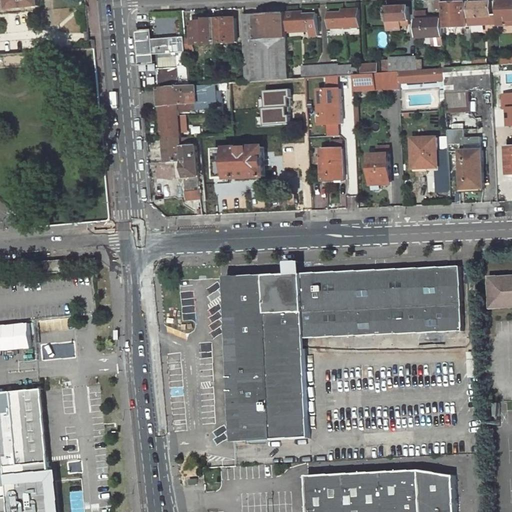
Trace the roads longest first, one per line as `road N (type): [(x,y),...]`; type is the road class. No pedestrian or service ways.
road 1 (tertiary): [(511,229),(132,238)]
road 2 (unknown): [(319,441),(450,433),(464,412),(454,353),(332,356),(320,372)]
road 3 (secondary): [(132,238),(158,491)]
road 4 (secondary): [(109,0),(132,238)]
road 5 (unclassified): [(132,238),(0,245)]
road 6 (unknown): [(195,439),(227,450),(319,441)]
